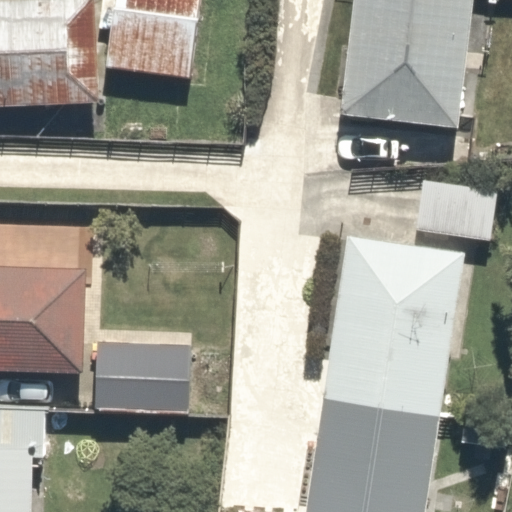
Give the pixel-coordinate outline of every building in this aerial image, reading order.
[(92,0),(0,0),(0,105),(95,103),(92,0)] [(201,0),(110,0),(102,60),(192,72),(201,0)] [(352,0),(337,115),(457,131),(474,0),(352,0)] [(495,185),(422,174),(415,224),(487,235),(495,185)] [(467,249),(348,231),(321,399),(440,417),(467,249)] [(0,369),(83,374),(88,275),(0,270),(0,369)] [(95,333),(93,404),(142,405),(141,430),(183,431),(186,336),(95,333)] [(424,511),(440,417),(321,399),(301,511),(424,511)] [(0,511),(37,511),(37,451),(0,450),(0,511)]
